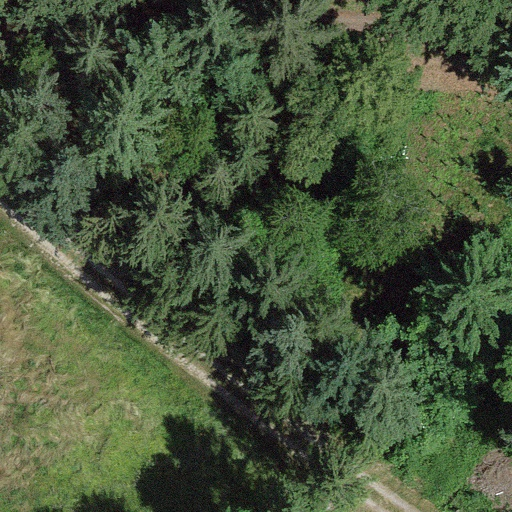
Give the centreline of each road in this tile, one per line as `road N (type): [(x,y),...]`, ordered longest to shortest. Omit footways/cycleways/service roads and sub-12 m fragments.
road 1 (track): [(0,58),(41,49),(511,54)]
road 2 (track): [(0,197),(109,297),(398,511)]
